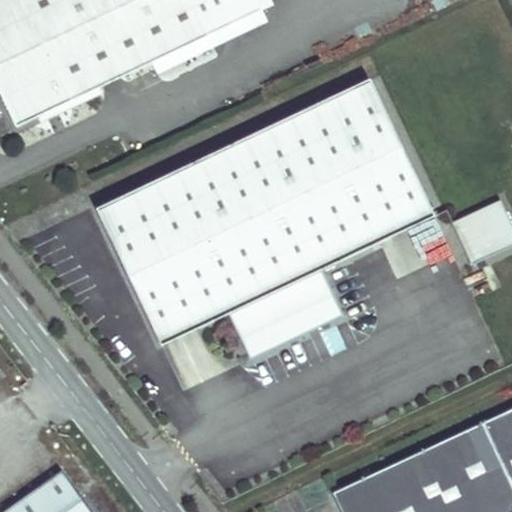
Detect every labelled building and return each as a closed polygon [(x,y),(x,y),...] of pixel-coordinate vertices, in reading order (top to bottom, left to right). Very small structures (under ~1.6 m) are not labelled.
[(0,0),(0,94),(16,128),(45,114),(42,107),(53,102),(56,109),(262,12),(256,0),(0,0)] [(322,270),(434,217),(370,81),(96,210),(161,347),(228,315),(249,361),(344,316),(322,270)] [(56,109),(53,102),(42,107),(45,114),(56,109)] [(511,246),(511,224),(500,200),(452,223),(472,265),(511,246)] [(509,511),(511,511),(511,409),(332,493),(340,511),(509,511)] [(88,511),(61,475),(9,511),(88,511)]
